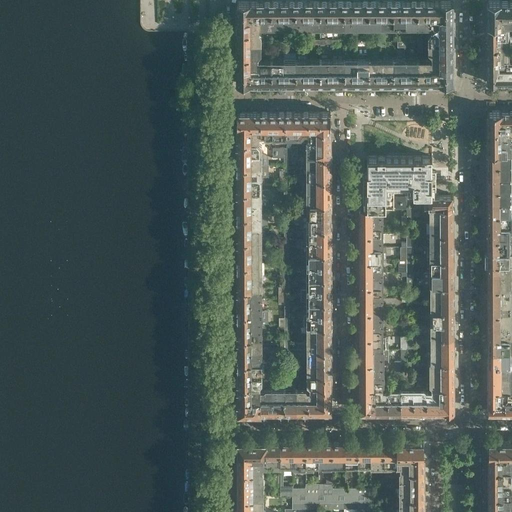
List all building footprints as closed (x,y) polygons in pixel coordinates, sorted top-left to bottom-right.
[(369,23),(369,1),(357,2),(357,23),(369,23)] [(381,23),(381,1),(369,1),(369,23),(381,23)] [(393,23),(393,1),(381,1),(381,23),(393,23)] [(406,23),(406,1),(393,1),(393,23),(406,23)] [(418,23),(418,1),(406,1),(406,23),(418,23)] [(430,16),(430,1),(418,1),(418,23),(430,23),(430,16)] [(452,16),(452,1),(430,1),(430,16),(452,16)] [(501,24),(501,1),(487,1),(487,24),(501,24)] [(511,1),(501,1),(501,24),(507,24),(507,21),(511,21),(511,1)] [(259,15),(259,2),(237,2),(237,18),(250,18),(250,15),(259,15)] [(272,23),(271,2),(259,2),(259,15),(259,23),(272,23)] [(284,23),(284,2),(271,2),(272,23),(284,23)] [(296,23),(296,2),(284,2),(284,23),(296,23)] [(308,23),(308,2),(296,2),(296,23),(308,23)] [(320,23),(320,2),(308,2),(308,23),(320,23)] [(332,23),(332,2),(320,2),(320,23),(332,23)] [(345,23),(345,2),(332,2),(332,23),(345,23)] [(357,23),(357,2),(345,2),(345,23),(357,23)] [(259,23),(259,15),(250,15),(250,18),(237,18),(237,30),(256,30),(256,29),(256,24),(259,23)] [(452,29),(452,16),(430,16),(430,23),(433,23),(433,29),(452,29)] [(507,24),(501,24),(487,24),(487,35),(507,35),(507,24)] [(259,42),(259,30),(258,29),(256,29),(256,30),(237,30),(237,42),(259,42)] [(452,41),(452,34),(452,29),(433,29),(431,29),(430,30),(430,41),(452,41)] [(507,46),(507,35),(487,35),(487,46),(507,46)] [(452,54),(452,41),(430,41),(430,53),(431,54),(434,54),(452,54)] [(259,53),(259,42),(237,42),(237,54),(256,54),(258,55),(259,53)] [(507,58),(507,46),(487,46),(487,58),(498,58),(507,58)] [(259,69),(259,60),(256,60),(256,54),(237,54),(237,66),(250,66),(250,69),(259,69)] [(452,68),(452,54),(434,54),(434,60),(430,60),(430,68),(452,68)] [(499,81),(498,58),(487,58),(487,82),(499,82),(499,81)] [(510,81),(510,61),(507,61),(507,58),(498,58),(499,81),(510,81)] [(272,82),(272,60),(259,60),(259,69),(259,82),(272,82)] [(284,82),(284,60),(272,60),(272,82),(284,82)] [(296,82),(296,60),(284,60),(284,82),(296,82)] [(308,82),(308,60),(296,60),(296,82),(308,82)] [(321,82),(320,60),(308,60),(308,82),(321,82)] [(333,82),(333,60),(320,60),(321,82),(333,82)] [(345,82),(345,60),(333,60),(333,82),(345,82)] [(357,82),(357,60),(345,60),(345,82),(357,82)] [(369,82),(369,60),(357,60),(357,82),(369,82)] [(381,82),(381,60),(369,60),(369,82),(381,82)] [(394,82),(394,60),(381,60),(381,82),(394,82)] [(406,81),(406,60),(394,60),(394,82),(406,81)] [(418,81),(418,60),(406,60),(406,81),(418,81)] [(430,81),(430,68),(430,60),(418,60),(418,81),(430,81)] [(259,82),(259,69),(250,69),(250,66),(237,66),(237,82),(259,82)] [(452,81),(452,68),(430,68),(430,81),(452,81)] [(505,127),(505,111),(501,111),(487,111),(488,127),(505,127)] [(261,124),(261,112),(238,112),(238,128),(250,128),(250,124),(261,124)] [(273,134),(273,112),(261,112),(261,124),(261,132),(264,132),(266,134),(273,134)] [(285,134),(285,112),(273,112),(273,134),(285,134)] [(297,134),(297,112),(285,112),(285,134),(297,134)] [(309,132),(309,112),(297,112),(297,134),(303,134),(305,132),(309,132)] [(330,154),(330,112),(309,112),(309,132),(309,137),(308,137),(308,154),(330,154)] [(258,139),(258,132),(261,132),(261,124),(250,124),(250,128),(238,128),(238,140),(258,140),(258,139)] [(507,141),(507,131),(505,131),(505,127),(488,127),(488,139),(499,139),(499,142),(509,142),(509,141),(507,141)] [(260,152),(260,141),(260,140),(259,139),(258,139),(258,140),(238,140),(238,152),(260,152)] [(509,151),(509,143),(509,142),(499,142),(499,139),(488,139),(488,151),(509,151)] [(295,150),(300,144),(297,142),(293,146),(290,146),(290,150),(295,150)] [(509,163),(509,151),(488,151),(488,163),(509,163)] [(260,164),(260,152),(238,152),(238,164),(260,164)] [(330,166),(330,154),(308,154),(308,166),(330,166)] [(436,170),(436,156),(364,156),(363,207),(381,207),(394,207),(394,190),(413,190),(413,194),(427,194),(428,194),(436,194),(436,186),(436,180),(436,170)] [(509,175),(509,163),(488,163),(488,175),(509,175)] [(260,176),(260,164),(238,164),(238,176),(260,176)] [(330,179),(330,166),(308,166),(308,179),(330,179)] [(509,187),(509,175),(488,175),(488,187),(509,187)] [(260,189),(260,176),(238,176),(238,189),(260,189)] [(330,191),(330,179),(308,179),(308,191),(330,191)] [(509,200),(509,187),(488,187),(488,200),(509,200)] [(260,201),(260,189),(238,189),(238,201),(260,201)] [(330,203),(330,191),(308,191),(308,203),(330,203)] [(453,194),(436,194),(428,194),(427,194),(428,207),(431,207),(453,207),(453,194)] [(406,206),(405,196),(396,196),(397,206),(406,206)] [(509,213),(509,200),(488,200),(488,213),(509,213)] [(260,213),(260,201),(238,201),(238,213),(260,213)] [(330,215),(330,203),(308,203),(308,215),(330,215)] [(381,220),(381,207),(363,207),(360,207),(360,220),(381,220)] [(413,220),(413,207),(406,207),(406,216),(401,217),(401,220),(413,220)] [(453,220),(453,207),(431,207),(431,220),(453,220)] [(260,225),(260,213),(238,213),(238,225),(260,225)] [(509,225),(509,213),(488,213),(488,225),(509,225)] [(330,227),(330,215),(308,215),(308,227),(330,227)] [(381,233),(381,220),(360,220),(360,233),(381,233)] [(413,233),(413,220),(401,220),(401,224),(406,224),(406,233),(413,233)] [(453,233),(453,220),(431,220),(431,233),(453,233)] [(260,237),(260,225),(238,225),(238,238),(260,237)] [(509,237),(509,225),(488,225),(488,237),(509,237)] [(330,240),(330,227),(308,227),(308,240),(330,240)] [(381,246),(381,233),(360,233),(360,246),(381,246)] [(413,246),(413,233),(406,233),(407,242),(401,242),(401,246),(413,246)] [(453,246),(453,233),(431,233),(431,246),(453,246)] [(260,250),(260,237),(238,238),(238,250),(260,250)] [(509,250),(509,237),(488,237),(488,250),(509,250)] [(330,252),(330,240),(308,240),(308,252),(330,252)] [(381,259),(381,246),(360,246),(361,259),(381,259)] [(413,259),(413,246),(401,246),(401,250),(407,250),(407,259),(413,259)] [(453,259),(453,246),(431,246),(431,258),(453,259)] [(260,262),(260,250),(238,250),(238,262),(260,262)] [(509,262),(509,250),(488,250),(488,262),(509,262)] [(331,264),(330,252),(308,252),(309,264),(331,264)] [(453,271),(453,259),(431,258),(431,271),(453,271)] [(381,271),(381,259),(361,259),(361,271),(381,271)] [(413,271),(413,259),(407,259),(407,268),(402,268),(402,271),(413,271)] [(260,274),(260,262),(238,262),(238,274),(260,274)] [(510,274),(509,262),(488,262),(488,275),(510,274)] [(331,276),(331,264),(309,264),(309,276),(331,276)] [(381,284),(381,271),(361,271),(361,284),(381,284)] [(413,284),(413,271),(402,271),(402,275),(407,275),(407,284),(413,284)] [(453,284),(453,271),(431,271),(431,284),(432,284),(453,284)] [(260,286),(260,274),(238,274),(238,286),(260,286)] [(510,287),(510,274),(488,275),(488,287),(510,287)] [(331,288),(331,276),(309,276),(309,288),(331,288)] [(381,297),(381,284),(361,284),(361,297),(381,297)] [(453,297),(453,284),(432,284),(432,297),(453,297)] [(260,298),(260,286),(238,286),(238,299),(260,298)] [(510,299),(510,287),(488,287),(488,300),(510,299)] [(331,301),(331,288),(309,288),(309,301),(331,301)] [(381,310),(381,297),(361,297),(361,310),(381,310)] [(453,310),(453,297),(432,297),(432,310),(453,310)] [(260,311),(260,298),(238,299),(238,311),(260,311)] [(510,312),(510,299),(488,300),(488,312),(510,312)] [(331,313),(331,301),(309,301),(309,313),(331,313)] [(381,323),(381,310),(361,310),(361,323),(381,323)] [(453,323),(453,310),(432,310),(432,322),(453,323)] [(260,323),(260,311),(238,311),(238,323),(260,323)] [(510,324),(510,312),(488,312),(488,324),(510,324)] [(331,325),(331,313),(309,313),(309,325),(331,325)] [(453,335),(453,323),(432,322),(432,335),(453,335)] [(260,335),(260,323),(238,323),(238,335),(260,335)] [(381,335),(381,323),(361,323),(361,335),(381,335)] [(510,336),(510,324),(488,324),(488,336),(510,336)] [(331,337),(331,325),(309,325),(309,337),(331,337)] [(260,347),(260,335),(238,335),(238,347),(260,347)] [(381,348),(381,335),(361,335),(361,348),(381,348)] [(453,348),(453,335),(432,335),(432,348),(453,348)] [(510,349),(510,336),(488,336),(488,350),(510,349)] [(331,349),(331,337),(309,337),(309,349),(331,349)] [(260,359),(260,347),(238,347),(238,360),(260,359)] [(382,361),(382,348),(381,348),(361,348),(361,361),(382,361)] [(453,361),(453,348),(432,348),(432,361),(453,361)] [(331,362),(331,349),(309,349),(309,362),(331,362)] [(510,362),(510,349),(488,350),(488,362),(510,362)] [(260,372),(260,359),(238,360),(238,372),(260,372)] [(382,374),(382,361),(361,361),(361,374),(382,374)] [(453,374),(453,361),(432,361),(431,361),(431,374),(453,374)] [(331,374),(331,362),(309,362),(309,374),(331,374)] [(510,375),(510,362),(488,362),(488,375),(510,375)] [(260,382),(260,372),(238,372),(238,384),(258,384),(260,382)] [(331,386),(331,374),(309,374),(309,385),(310,387),(311,387),(311,386),(331,386)] [(382,385),(382,374),(361,374),(361,387),(374,387),(380,387),(382,385)] [(453,387),(453,374),(431,374),(431,385),(433,387),(439,387),(453,387)] [(510,387),(510,375),(488,375),(488,388),(503,388),(510,387)] [(260,398),(260,391),(258,391),(258,384),(238,384),(238,396),(252,396),(252,398),(260,398)] [(331,412),(331,386),(311,386),(311,387),(311,392),(309,392),(309,412),(331,412)] [(374,411),(374,387),(361,387),(361,411),(374,411)] [(388,411),(388,392),(380,392),(380,387),(374,387),(374,411),(388,411)] [(439,411),(439,399),(437,399),(437,396),(439,396),(439,387),(433,387),(433,392),(427,392),(427,411),(439,411)] [(453,411),(453,387),(439,387),(439,396),(437,396),(437,399),(439,399),(439,411),(453,411)] [(511,411),(511,390),(511,391),(511,388),(510,387),(503,388),(503,397),(506,397),(506,411),(511,411)] [(506,411),(506,397),(503,397),(503,388),(488,388),(488,411),(506,411)] [(272,412),(272,390),(266,390),(265,391),(260,391),(260,398),(260,412),(272,412)] [(285,412),(284,390),(272,390),(272,412),(285,412)] [(297,412),(297,390),(284,390),(285,412),(297,412)] [(309,412),(309,392),(306,392),(304,390),(297,390),(297,412),(309,412)] [(401,411),(401,391),(389,390),(388,392),(388,411),(401,411)] [(413,411),(413,390),(401,390),(401,391),(401,411),(413,411)] [(427,411),(427,392),(424,390),(413,390),(413,411),(427,411)] [(260,412),(260,398),(252,398),(252,396),(238,396),(238,412),(260,412)] [(319,463),(319,441),(306,442),(306,463),(319,463)] [(332,463),(332,441),(319,441),(319,463),(332,463)] [(345,463),(345,441),(332,441),(332,463),(345,463)] [(358,463),(358,441),(345,441),(345,463),(358,463)] [(371,463),(371,441),(358,441),(358,463),(371,463)] [(383,464),(383,441),(371,441),(371,463),(371,464),(383,464)] [(397,462),(397,456),(397,441),(383,441),(383,464),(394,464),(397,462)] [(424,456),(424,441),(397,441),(397,456),(424,456)] [(511,454),(511,441),(488,441),(489,454),(501,454),(501,455),(506,455),(505,454),(511,454)] [(261,462),(266,462),(266,442),(238,442),(239,495),(262,495),(262,468),(261,468),(261,462)] [(280,463),(280,442),(266,442),(266,462),(270,462),(270,464),(280,464),(280,463)] [(293,463),(293,442),(280,442),(280,463),(293,463)] [(306,463),(306,442),(293,442),(293,463),(306,463)] [(511,461),(511,454),(505,454),(506,455),(501,455),(501,454),(489,454),(489,468),(509,467),(509,462),(511,461)] [(424,468),(424,456),(397,456),(397,462),(402,462),(402,469),(424,468)] [(510,481),(510,469),(509,468),(509,467),(489,468),(489,481),(510,481)] [(424,468),(402,469),(401,469),(401,482),(424,482),(424,468)] [(319,493),(319,488),(319,472),(306,472),(306,488),(306,493),(319,493)] [(510,494),(510,481),(489,481),(489,494),(510,494)] [(424,495),(424,482),(401,482),(401,495),(424,495)] [(332,492),(332,488),(332,484),(323,484),(323,488),(323,492),(332,492)] [(358,492),(345,492),(332,492),(323,492),(323,488),(319,488),(319,493),(306,493),(293,493),(281,493),(281,495),(292,495),(292,502),(304,502),(317,502),(331,502),(344,501),(356,501),(371,501),(371,499),(374,499),(374,496),(371,496),(371,492),(358,492)] [(510,508),(510,494),(489,494),(489,508),(510,508)] [(262,508),(262,495),(239,495),(239,508),(262,508)] [(424,508),(424,495),(401,495),(401,508),(424,508)]
